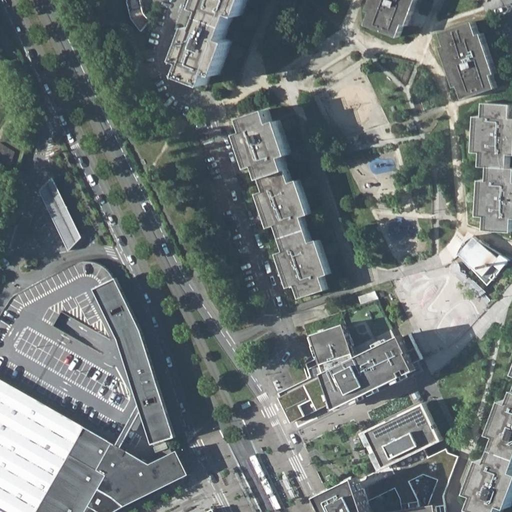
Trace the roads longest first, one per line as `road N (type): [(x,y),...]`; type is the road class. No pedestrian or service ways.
road 1 (primary): [(5,0),(128,252),(215,483)]
road 2 (primary): [(222,340),(181,280),(44,0)]
road 3 (residential): [(265,320),(270,294),(210,111),(179,93),(164,66),(184,0)]
road 4 (unknown): [(36,302),(19,340),(122,398),(142,386),(135,354)]
road 5 (primary): [(320,511),(248,380)]
